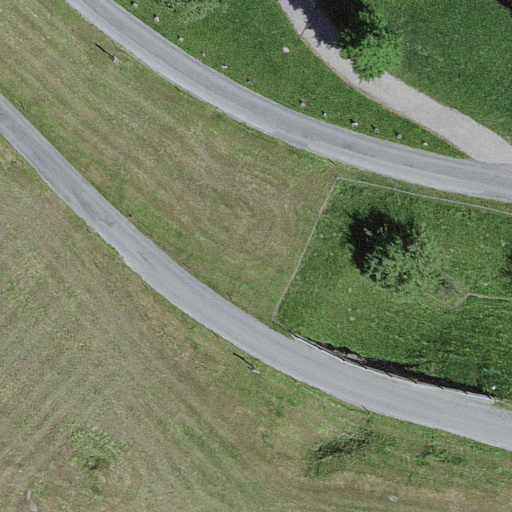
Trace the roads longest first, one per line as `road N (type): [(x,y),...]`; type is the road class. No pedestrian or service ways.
road 1 (unclassified): [(0,114),(134,249),(219,319),(348,382),(511,433)]
road 2 (unclassified): [(511,188),(326,135),(147,53),(82,0)]
